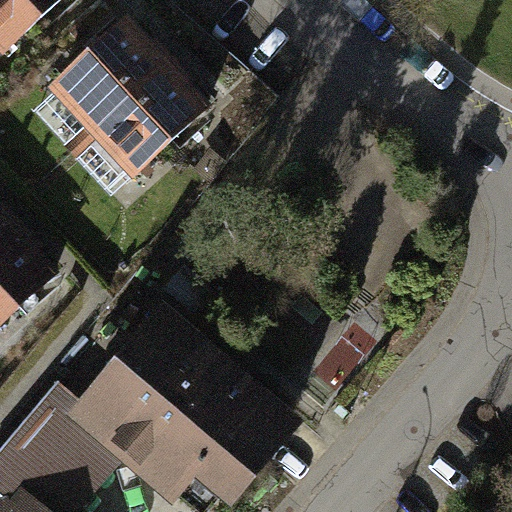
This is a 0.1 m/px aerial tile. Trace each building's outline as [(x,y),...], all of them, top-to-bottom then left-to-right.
[(0,0),(0,58),(4,63),(73,0),(0,0)] [(49,98),(93,144),(171,68),(127,23),(49,98)] [(93,144),(137,189),(216,114),(171,68),(93,144)] [(0,260),(20,240),(0,219),(0,260)] [(0,260),(0,341),(61,282),(20,240),(0,260)] [(126,325),(1,478),(42,511),(62,511),(94,473),(141,511),(199,511),(262,436),(126,325)]
